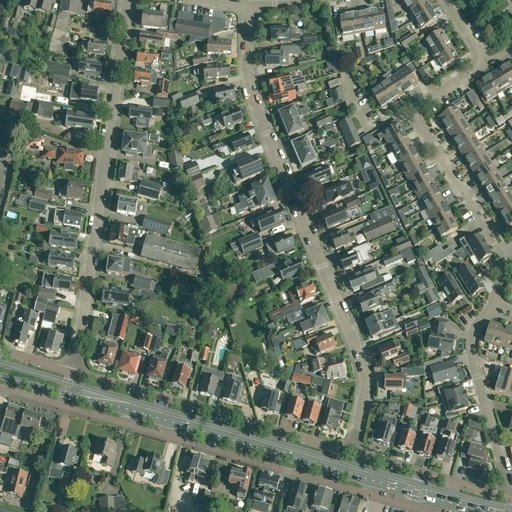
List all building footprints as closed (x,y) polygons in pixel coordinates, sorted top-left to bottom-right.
[(35,13),(38,0),(25,0),(23,10),(35,13)] [(38,0),(35,13),(48,16),(51,0),(38,0)] [(61,0),(59,14),(76,16),(78,0),(61,0)] [(408,12),(425,1),(424,0),(406,0),(402,3),(408,12)] [(414,21),(431,11),(425,1),(408,12),(414,21)] [(93,13),(93,14),(109,16),(110,4),(95,2),(89,2),(87,13),(93,13)] [(15,8),(12,20),(18,21),(21,9),(15,8)] [(382,10),(371,12),(374,32),(385,30),(382,10)] [(437,20),(431,11),(414,21),(420,31),(437,20)] [(374,32),(371,12),(360,14),(364,34),(374,32)] [(143,15),(142,16),(141,20),(142,21),(141,28),(160,30),(159,32),(165,33),(166,28),(167,17),(160,17),(159,15),(155,14),(154,16),(143,15)] [(179,14),(177,21),(175,35),(176,35),(195,38),(203,39),(223,33),(225,22),(179,14)] [(360,14),(349,16),(353,36),(364,34),(360,14)] [(48,53),(60,56),(70,16),(58,15),(48,53)] [(50,16),(47,29),(53,30),(56,18),(50,16)] [(353,36),(349,16),(338,18),(340,28),(335,29),(337,39),(341,38),(343,45),(354,43),(353,36)] [(4,18),(1,28),(7,30),(10,19),(4,18)] [(169,34),(175,35),(177,21),(171,20),(170,29),(169,34)] [(299,37),(293,37),(293,29),(288,29),(271,29),(271,42),(280,42),(280,43),(288,43),(300,43),(299,37)] [(429,51),(446,40),(441,31),(423,42),(429,51)] [(165,33),(159,32),(155,32),(154,36),(141,34),(139,45),(154,47),(163,48),(164,41),(176,43),(176,35),(175,35),(169,34),(165,33)] [(414,34),(406,38),(410,44),(417,39),(414,34)] [(316,36),(302,38),(303,45),(316,44),(316,36)] [(410,44),(406,38),(399,43),(406,53),(410,51),(406,46),(410,44)] [(394,46),(393,40),(384,41),(385,48),(394,46)] [(452,50),(446,40),(429,51),(435,61),(452,50)] [(208,41),(207,55),(222,56),(222,54),(230,54),(230,47),(230,42),(208,41)] [(87,54),(103,56),(104,45),(89,43),(83,42),(81,53),(87,54)] [(374,54),(382,51),(380,45),(372,48),(374,54)] [(355,51),(357,61),(364,60),(362,50),(355,51)] [(452,50),(435,61),(441,70),(458,59),(452,50)] [(3,52),(1,60),(10,62),(12,55),(3,52)] [(161,53),(160,61),(171,62),(172,54),(161,53)] [(273,55),(265,55),(265,58),(264,58),(264,60),(265,61),(266,67),(281,67),(288,67),(288,64),(286,64),(286,59),(289,59),(289,53),(281,53),(273,53),(273,55)] [(151,68),(156,69),(158,56),(138,54),(137,64),(144,65),(144,66),(150,67),(150,66),(151,66),(151,68)] [(192,62),(193,67),(207,64),(205,57),(192,60),(192,62)] [(297,62),(299,68),(315,65),(314,58),(297,62)] [(361,67),(372,63),(370,58),(359,62),(361,67)] [(78,73),(100,76),(101,65),(80,62),(78,73)] [(44,71),(69,76),(71,68),(46,63),(44,71)] [(21,67),(13,65),(10,77),(12,78),(11,82),(17,84),(21,67)] [(418,86),(411,76),(416,74),(410,65),(406,68),(406,69),(397,75),(408,92),(418,86)] [(205,68),(206,69),(203,69),(203,70),(193,71),(194,77),(197,77),(197,78),(203,77),(204,84),(215,83),(215,79),(228,78),(228,68),(222,69),(222,66),(213,66),(213,67),(205,68)] [(505,91),(511,86),(511,80),(504,67),(494,73),(505,91)] [(31,70),(22,68),(19,82),(27,84),(31,70)] [(145,86),(145,85),(149,85),(155,86),(157,75),(151,74),(136,72),(134,83),(138,84),(138,85),(145,86)] [(494,73),(485,79),(496,97),(505,91),(494,73)] [(388,80),(388,81),(399,98),(408,92),(397,75),(392,78),(389,74),(385,76),(388,80)] [(269,88),(270,88),(270,89),(272,89),(273,92),(291,88),(297,86),(302,85),(301,79),(289,82),(288,75),(283,76),(275,78),(275,80),(268,81),(269,83),(267,83),(269,88)] [(486,103),(496,97),(485,79),(476,85),(486,103)] [(327,85),(329,90),(339,86),(338,81),(327,85)] [(379,87),(379,86),(375,81),(369,86),(372,91),(369,93),(380,110),(390,104),(379,87)] [(390,104),(399,98),(388,81),(379,86),(379,87),(390,104)] [(169,85),(157,83),(155,97),(167,99),(169,85)] [(32,101),(35,102),(35,101),(47,103),(48,95),(33,93),(34,88),(20,86),(18,100),(32,102),(32,101)] [(74,86),(72,99),(95,103),(97,90),(88,89),(88,87),(82,86),(82,87),(74,86)] [(339,87),(329,91),(335,106),(345,102),(339,87)] [(272,103),(274,103),(274,104),(280,102),(281,104),(289,102),(289,101),(294,100),(291,88),(273,92),(274,96),(272,96),(272,97),(271,98),(272,103)] [(216,105),(216,106),(234,102),(231,89),(221,91),(221,90),(213,91),(213,92),(208,93),(211,107),(216,105)] [(178,101),(183,99),(181,95),(171,99),(173,103),(178,101)] [(195,95),(183,99),(178,101),(182,112),(199,105),(195,95)] [(8,112),(24,116),(27,105),(19,103),(19,102),(12,100),(8,112)] [(169,102),(153,100),(152,109),(168,111),(169,102)] [(35,102),(33,116),(42,117),(42,113),(53,114),(54,104),(35,101),(35,102)] [(283,125),(298,120),(297,118),(301,116),(297,107),(279,114),(283,125)] [(444,127),(461,116),(455,107),(438,118),(444,127)] [(144,121),(150,122),(151,111),(145,110),(145,109),(136,108),(135,110),(130,109),(129,119),(136,120),(135,123),(143,124),(144,121)] [(215,119),(217,125),(214,126),(213,128),(215,132),(216,133),(220,131),(220,132),(241,124),(241,123),(242,121),(241,118),(239,117),(237,111),(228,115),(227,113),(220,116),(220,117),(215,119)] [(76,115),(72,114),(70,129),(91,132),(93,119),(83,117),(83,116),(76,115)] [(467,125),(461,116),(444,127),(450,136),(467,125)] [(329,117),(314,123),(317,130),(332,124),(329,117)] [(208,119),(200,122),(203,128),(211,125),(208,119)] [(299,122),(298,120),(283,125),(288,137),(303,131),(300,126),(305,124),(303,120),(299,122)] [(355,132),(350,120),(339,125),(344,136),(355,132)] [(387,144),(404,134),(399,124),(381,134),(387,144)] [(467,125),(450,136),(455,146),(473,134),(467,125)] [(355,132),(344,137),(349,149),(360,144),(355,132)] [(392,153),(410,143),(404,134),(387,144),(392,153)] [(479,144),(473,134),(455,146),(461,155),(479,144)] [(230,142),(225,144),(230,156),(235,154),(252,147),(246,135),(237,139),(236,137),(229,140),(230,142)] [(122,138),(121,144),(144,147),(145,139),(125,136),(125,138),(122,138)] [(25,150),(43,152),(44,141),(26,138),(25,150)] [(296,157),(311,151),(310,148),(314,147),(312,143),(308,144),(306,139),(291,145),(296,157)] [(219,143),(211,146),(214,153),(222,150),(219,143)] [(415,153),(410,143),(392,153),(397,163),(415,153)] [(151,148),(144,147),(121,144),(120,150),(123,150),(122,153),(126,153),(125,156),(150,159),(151,148)] [(467,164),(484,153),(479,144),(461,155),(467,164)] [(65,165),(65,167),(64,172),(72,173),(72,168),(72,166),(81,167),(83,154),(71,152),(59,151),(58,151),(58,152),(45,150),(45,152),(44,152),(43,158),(57,160),(56,161),(56,163),(65,165)] [(311,151),(296,157),(301,168),(315,162),(313,157),(317,155),(316,151),(311,153),(311,151)] [(173,171),(173,174),(183,172),(180,153),(167,155),(169,172),(173,171)] [(420,162),(415,153),(397,163),(403,172),(420,162)] [(490,162),(484,153),(467,164),(473,173),(490,162)] [(371,167),(366,156),(365,155),(355,159),(360,172),(363,170),(363,171),(371,167)] [(232,177),(259,166),(256,158),(229,169),(232,177)] [(426,172),(420,162),(403,172),(408,182),(426,172)] [(490,162),(473,173),(479,183),(496,171),(490,162)] [(188,180),(200,175),(195,163),(183,168),(188,180)] [(126,166),(125,168),(120,167),(118,181),(136,183),(139,171),(139,169),(133,168),(131,166),(126,166)] [(259,166),(232,177),(235,185),(262,174),(259,166)] [(314,174),(305,177),(310,189),(325,182),(329,180),(324,168),(320,170),(319,169),(313,172),(314,174)] [(502,181),(496,171),(479,183),(484,192),(502,181)] [(370,185),(367,186),(370,194),(381,189),(373,172),(366,176),(370,185)] [(431,181),(426,172),(408,182),(413,191),(431,181)] [(200,175),(188,180),(193,192),(205,187),(200,175)] [(136,195),(156,201),(161,187),(140,180),(136,195)] [(431,181),(413,191),(419,201),(436,191),(431,181)] [(490,201),(508,190),(502,181),(484,192),(490,201)] [(247,195),(250,201),(270,193),(269,189),(270,188),(269,184),(267,184),(266,183),(252,189),(254,193),(252,194),(251,193),(247,195)] [(350,197),(349,196),(353,195),(349,183),(345,185),(344,184),(335,188),(335,186),(328,189),(328,191),(321,194),(326,207),(331,205),(332,206),(343,202),(342,200),(350,197)] [(61,196),(66,197),(66,199),(82,201),(83,186),(68,184),(68,189),(62,188),(61,196)] [(49,193),(36,190),(34,198),(47,202),(49,193)] [(511,200),(511,196),(508,190),(490,201),(496,210),(511,200)] [(442,200),(436,191),(419,201),(424,210),(442,200)] [(271,195),(270,193),(250,201),(244,203),(240,205),(236,207),(234,208),(236,214),(239,215),(244,213),(245,210),(249,209),(250,212),(256,210),(274,203),(274,201),(275,199),(273,195),(271,195)] [(17,207),(29,210),(31,199),(20,196),(17,207)] [(116,197),(114,210),(120,211),(119,215),(134,217),(135,213),(136,213),(138,200),(116,197)] [(199,206),(206,203),(204,198),(197,201),(199,206)] [(31,199),(29,210),(44,214),(47,203),(31,199)] [(357,199),(344,204),(346,212),(360,207),(357,199)] [(442,200),(424,210),(429,220),(447,210),(442,200)] [(511,213),(511,200),(496,210),(502,220),(511,213)] [(210,215),(206,204),(197,208),(201,218),(210,215)] [(372,215),(377,225),(377,224),(382,236),(394,231),(395,233),(401,231),(391,207),(378,212),(372,215)] [(324,222),(322,223),(324,228),(326,227),(327,230),(346,222),(349,221),(345,210),(342,212),(341,211),(322,219),(324,222)] [(453,219),(447,210),(429,220),(435,229),(453,219)] [(278,212),(262,218),(262,219),(258,220),(263,233),(267,231),(267,232),(284,225),(278,212)] [(65,214),(60,214),(58,226),(63,226),(63,227),(79,229),(81,217),(72,215),(72,214),(65,213),(65,214)] [(511,226),(511,213),(502,220),(508,229),(511,226)] [(211,217),(200,221),(204,231),(215,227),(211,217)] [(453,219),(435,229),(440,239),(458,229),(453,219)] [(154,222),(152,232),(167,236),(170,227),(154,222)] [(146,241),(147,239),(149,231),(127,225),(126,230),(111,228),(109,244),(125,246),(133,247),(134,238),(146,241)] [(46,228),(36,226),(35,233),(45,235),(46,228)] [(48,247),(54,247),(74,250),(76,238),(68,237),(68,235),(61,234),(61,235),(50,233),(48,247)] [(347,237),(345,233),(331,239),(335,250),(350,244),(349,243),(355,241),(353,235),(347,237)] [(397,255),(399,254),(410,249),(410,250),(411,249),(408,242),(404,244),(400,234),(390,238),(394,248),(397,255)] [(472,241),(469,235),(459,242),(470,260),(475,257),(479,263),(481,262),(482,264),(489,259),(488,257),(491,256),(485,247),(486,247),(483,243),(479,237),(472,241)] [(241,249),(259,242),(257,236),(238,243),(241,249)] [(294,252),(293,249),(294,249),(289,237),(272,243),(272,244),(268,246),(273,257),(277,255),(277,256),(285,252),(287,255),(287,256),(289,256),(293,254),(294,252)] [(200,254),(147,239),(146,241),(141,257),(194,273),(200,254)] [(241,249),(241,250),(243,256),(262,248),(259,242),(241,249)] [(439,247),(421,258),(424,264),(432,260),(435,265),(447,259),(439,247)] [(48,266),(51,267),(56,268),(72,270),(73,258),(65,257),(65,255),(59,254),(60,251),(45,249),(44,253),(46,253),(43,264),(48,265),(48,266)] [(399,254),(401,261),(412,256),(410,250),(410,249),(399,254)] [(353,253),(346,256),(347,257),(339,260),(344,271),(358,265),(363,263),(359,253),(354,255),(353,253)] [(399,254),(397,255),(383,261),(386,267),(401,261),(399,254)] [(131,264),(122,263),(108,260),(106,274),(120,276),(120,274),(130,276),(131,264)] [(299,278),(298,276),(304,273),(299,262),(290,266),(289,264),(284,267),(285,268),(277,271),(276,269),(275,270),(273,266),(251,275),(255,283),(256,284),(279,274),(282,282),(289,279),(290,282),(299,278)] [(423,284),(430,281),(424,267),(415,272),(421,285),(423,284)] [(470,268),(459,276),(472,297),(476,294),(478,295),(483,292),(482,290),(483,290),(478,281),(476,277),(475,277),(470,268)] [(349,282),(352,291),(353,291),(353,293),(359,290),(358,289),(366,286),(366,285),(372,283),(375,288),(385,284),(382,278),(374,282),(370,271),(361,275),(361,274),(353,277),(354,280),(349,282)] [(55,277),(50,276),(47,290),(69,292),(70,280),(61,279),(62,277),(55,276),(55,277)] [(446,299),(447,298),(451,305),(463,297),(450,276),(438,283),(443,292),(442,293),(446,299)] [(132,288),(144,292),(148,293),(151,283),(151,282),(135,277),(132,288)] [(385,284),(375,288),(370,290),(373,295),(366,298),(367,299),(358,303),(363,315),(378,309),(380,313),(390,309),(388,304),(383,306),(378,295),(392,290),(388,283),(385,284)] [(288,292),(292,302),(294,307),(299,305),(300,306),(314,300),(312,295),(314,294),(311,286),(298,291),(296,289),(288,292)] [(144,292),(132,288),(130,294),(142,298),(144,292)] [(36,299),(53,302),(55,292),(38,289),(36,299)] [(102,303),(118,305),(127,307),(129,293),(120,292),(120,291),(114,290),(114,292),(104,290),(102,303)] [(430,305),(438,301),(432,291),(424,294),(430,305)] [(38,300),(34,312),(44,314),(45,312),(47,304),(47,302),(38,300)] [(442,313),(437,304),(429,308),(434,317),(442,313)] [(271,324),(293,315),(290,306),(268,316),(271,324)] [(304,325),(324,317),(320,310),(307,315),(297,319),(300,327),(304,325)] [(54,326),(56,315),(45,312),(44,314),(42,323),(54,326)] [(198,321),(202,321),(204,318),(204,314),(201,312),(197,313),(195,315),(195,319),(198,321)] [(17,321),(16,326),(6,323),(2,337),(13,340),(12,343),(18,344),(18,346),(23,347),(23,345),(25,346),(28,332),(33,333),(38,316),(25,313),(22,322),(17,321)] [(369,331),(384,325),(383,322),(388,320),(386,313),(372,318),(373,321),(366,324),(369,331)] [(121,317),(115,339),(123,341),(129,319),(121,317)] [(324,317),(304,325),(307,333),(313,330),(314,330),(327,325),(324,317)] [(430,329),(427,321),(417,326),(420,333),(430,329)] [(432,334),(430,333),(428,349),(451,353),(451,349),(453,348),(454,343),(453,342),(453,337),(446,336),(446,333),(447,333),(449,323),(435,321),(432,334)] [(412,322),(403,325),(405,331),(414,327),(412,322)] [(493,346),(499,326),(489,323),(483,342),(493,346)] [(385,329),(384,325),(369,331),(372,339),(380,336),(381,338),(394,333),(391,326),(385,329)] [(499,326),(493,346),(504,349),(510,329),(499,326)] [(415,328),(404,332),(407,339),(418,334),(415,328)] [(50,331),(45,352),(56,355),(59,346),(61,346),(63,339),(62,339),(63,335),(50,331)] [(308,347),(307,346),(305,341),(302,335),(301,335),(300,333),(294,335),(296,340),(298,340),(299,341),(292,345),(295,352),(308,347)] [(314,337),(305,341),(307,346),(309,345),(312,351),(313,351),(315,356),(319,354),(319,355),(334,349),(329,336),(316,342),(314,337)] [(152,339),(151,343),(149,350),(157,353),(160,341),(152,339)] [(149,350),(151,343),(140,340),(138,346),(140,346),(139,350),(148,353),(149,350)] [(99,341),(95,354),(93,362),(98,363),(98,364),(99,364),(99,365),(105,367),(105,366),(111,368),(115,352),(115,351),(117,346),(99,341)] [(387,348),(378,351),(383,364),(392,360),(394,367),(400,365),(401,366),(409,363),(405,354),(396,358),(394,351),(400,349),(397,342),(391,344),(386,346),(387,348)] [(202,349),(199,361),(205,362),(208,351),(202,349)] [(124,353),(123,357),(119,372),(134,376),(138,361),(137,360),(138,356),(133,355),(132,355),(124,353)] [(160,359),(153,357),(152,362),(147,378),(160,382),(165,366),(164,365),(167,356),(161,354),(160,359)] [(441,360),(423,365),(424,380),(432,378),(434,385),(456,379),(455,377),(457,376),(456,372),(454,371),(452,365),(444,368),(443,367),(440,368),(438,361),(441,360)] [(335,363),(324,366),(327,379),(332,378),(333,380),(338,378),(339,379),(345,377),(345,375),(342,363),(336,364),(335,363)] [(191,368),(178,364),(176,369),(171,385),(184,388),(186,380),(188,380),(190,373),(191,368)] [(423,369),(411,370),(411,378),(424,377),(423,369)] [(511,384),(511,373),(510,373),(500,370),(497,381),(511,384)] [(218,377),(212,375),(210,379),(204,378),(201,388),(197,387),(195,393),(200,394),(200,395),(213,398),(218,382),(217,381),(218,377)] [(385,391),(401,392),(405,392),(405,384),(406,377),(401,377),(394,376),(394,378),(385,378),(385,391)] [(302,377),(301,384),(310,386),(312,379),(302,377)] [(235,381),(228,379),(227,384),(226,384),(222,401),(235,404),(240,405),(242,399),(237,397),(240,387),(233,386),(235,381)] [(288,394),(291,383),(282,380),(279,392),(288,394)] [(323,395),(328,396),(330,383),(323,381),(322,387),(324,387),(323,395)] [(511,384),(497,381),(494,391),(511,396),(511,384)] [(443,405),(466,399),(464,394),(463,395),(461,388),(452,391),(451,386),(437,390),(439,396),(440,395),(443,405)] [(272,390),(264,388),(263,393),(261,399),(263,399),(260,410),(273,413),(278,415),(280,407),(275,405),(278,397),(271,395),(272,390)] [(304,399),(292,395),(291,401),(290,401),(286,417),(298,421),(303,404),(302,404),(304,399)] [(466,399),(443,405),(446,415),(445,415),(446,421),(452,422),(460,418),(458,412),(467,409),(465,403),(467,402),(466,399)] [(307,406),(302,422),(314,426),(319,409),(320,404),(308,401),(307,406)] [(399,406),(389,404),(387,410),(398,412),(399,406)] [(342,410),(327,405),(326,411),(325,411),(320,428),(329,431),(330,429),(336,430),(340,419),(339,419),(342,410)] [(412,408),(405,406),(402,417),(408,420),(410,414),(416,415),(417,410),(411,409),(412,408)] [(0,434),(1,435),(12,438),(17,440),(20,428),(37,433),(38,430),(42,432),(45,424),(40,423),(42,418),(24,413),(7,408),(4,418),(0,432),(0,434)] [(422,425),(428,427),(431,416),(425,414),(422,425)] [(384,416),(382,422),(381,426),(380,426),(378,434),(373,433),(371,440),(376,441),(375,442),(388,446),(391,435),(393,435),(394,430),(397,420),(384,416)] [(451,423),(445,421),(442,431),(449,433),(451,423)] [(403,428),(402,433),(397,448),(410,452),(412,442),(414,443),(415,436),(414,436),(416,431),(403,428)] [(423,433),(421,438),(417,454),(429,457),(432,448),(433,448),(435,442),(433,442),(435,437),(423,433)] [(449,439),(442,437),(441,442),(435,459),(449,463),(457,436),(450,434),(449,439)] [(0,445),(9,449),(12,438),(1,435),(0,437),(0,445)] [(97,441),(95,448),(89,446),(86,455),(103,459),(101,465),(112,468),(115,458),(113,457),(116,447),(97,441)] [(471,459),(468,468),(482,473),(485,463),(484,462),(486,458),(483,457),(485,450),(470,446),(467,458),(471,459)] [(54,456),(52,464),(50,470),(63,473),(70,475),(71,471),(73,465),(76,465),(78,460),(75,459),(76,454),(61,449),(59,457),(54,456)] [(145,463),(135,460),(132,474),(142,477),(143,473),(156,476),(154,484),(160,486),(165,470),(159,468),(161,460),(147,456),(145,463)] [(209,462),(192,457),(187,474),(185,482),(192,484),(194,476),(204,479),(209,462)] [(27,475),(12,472),(7,494),(22,498),(27,475)] [(242,476),(232,473),(229,487),(238,489),(237,493),(238,494),(236,499),(245,500),(246,496),(251,476),(250,476),(249,473),(245,472),(243,474),(242,474),(242,476)] [(279,480),(262,475),(257,491),(258,491),(255,499),(272,504),(277,489),(279,490),(280,486),(278,485),(279,480)] [(287,510),(296,511),(299,511),(300,509),(302,505),(307,489),(294,485),(289,501),(290,501),(287,510)] [(311,509),(318,511),(317,511),(321,511),(327,494),(317,490),(311,509)] [(200,492),(196,507),(206,509),(210,494),(200,492)] [(211,494),(208,506),(216,508),(219,496),(211,494)] [(321,511),(333,511),(334,508),(330,506),(333,495),(327,494),(321,511)] [(63,497),(59,511),(60,511),(70,511),(74,499),(63,497)] [(99,500),(100,511),(115,511),(128,511),(122,498),(99,500)] [(348,511),(351,501),(344,499),(340,511),(348,511)] [(351,501),(348,511),(356,511),(359,503),(351,501)]
